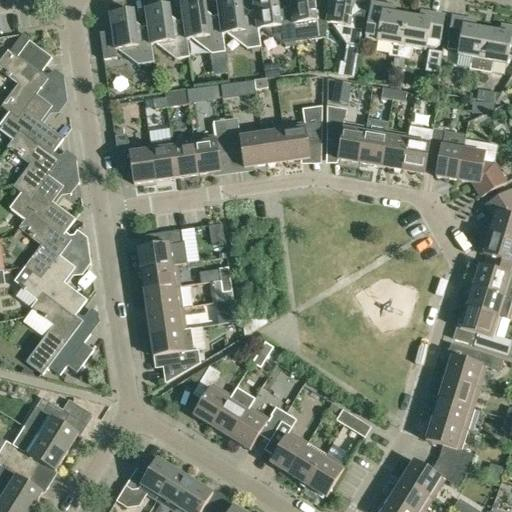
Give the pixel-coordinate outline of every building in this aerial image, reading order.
[(217,0),(219,19),(220,19),(222,36),(223,36),(227,35),(247,50),(261,48),(259,31),(258,31),(256,14),(255,14),(243,15),(240,0),(217,0)] [(252,0),(255,14),(256,14),(258,31),(259,31),(263,30),(283,45),(297,43),(294,25),(291,9),(279,11),(277,0),(252,0)] [(325,39),(328,25),(327,24),(331,2),(330,2),(314,4),(313,0),(289,0),(291,9),(294,25),(299,25),(308,32),(309,41),(325,39)] [(330,0),(330,2),(331,2),(327,24),(328,25),(332,25),(346,46),(360,48),(366,14),(353,12),(354,0),(330,0)] [(225,53),(223,36),(222,36),(220,19),(219,19),(207,21),(205,2),(181,5),(184,24),(187,41),(192,40),(212,55),(225,53)] [(398,67),(400,59),(407,17),(392,14),(393,7),(372,4),(365,41),(391,45),(389,57),(394,58),(393,66),(398,67)] [(190,58),(187,41),(184,24),(172,26),(169,7),(145,10),(148,29),(149,29),(151,46),(152,46),(156,45),(176,60),(190,58)] [(115,51),(117,51),(138,66),(154,64),(152,46),(151,46),(149,29),(148,29),(136,31),(133,12),(110,15),(114,44),(101,46),(105,71),(118,69),(115,51)] [(422,20),(407,17),(400,59),(411,61),(413,49),(426,51),(427,47),(436,49),(440,46),(445,16),(423,13),(422,20)] [(470,71),(481,73),(488,31),(473,28),(474,21),(453,18),(447,50),(459,52),(458,57),(472,59),(470,71)] [(509,53),(511,53),(511,28),(504,27),(503,34),(488,31),(481,73),(488,74),(490,62),(507,65),(509,53)] [(2,108),(10,114),(10,113),(18,120),(36,96),(42,101),(50,92),(44,87),(48,81),(40,75),(52,59),(30,42),(18,58),(9,51),(0,62),(0,71),(18,85),(2,108)] [(354,80),(356,65),(340,63),(338,77),(354,80)] [(256,92),(268,90),(267,80),(254,82),(256,92)] [(350,86),(335,84),(332,104),(347,106),(350,86)] [(231,86),(221,88),(223,100),(233,99),(231,86)] [(222,96),(221,87),(206,89),(207,98),(222,96)] [(381,100),(393,102),(395,92),(383,90),(381,100)] [(166,94),(166,99),(168,109),(189,106),(187,91),(166,94)] [(36,96),(18,120),(10,113),(10,114),(0,126),(0,130),(14,141),(14,140),(14,141),(21,133),(52,156),(64,140),(41,123),(52,108),(49,105),(56,96),(50,92),(42,101),(36,96)] [(407,94),(395,92),(393,102),(405,104),(407,94)] [(427,92),(425,102),(437,104),(439,95),(427,92)] [(155,111),(168,109),(166,99),(154,101),(155,111)] [(304,121),(322,118),(322,108),(303,111),(304,121)] [(347,111),(328,108),(328,118),(345,121),(347,111)] [(254,169),(267,167),(261,131),(240,134),(238,120),(226,122),(231,156),(242,154),(244,170),(254,169)] [(216,137),(194,140),(199,176),(221,173),(219,157),(231,156),(226,122),(214,123),(216,137)] [(305,124),(283,128),(288,164),(310,160),(305,124)] [(338,161),(360,165),(366,129),(344,125),(338,161)] [(283,128),(261,131),(267,167),(288,164),(283,128)] [(410,128),(409,136),(403,172),(425,176),(425,172),(431,140),(432,132),(410,128)] [(388,133),(366,129),(360,165),(381,169),(388,133)] [(433,130),(432,132),(431,140),(425,172),(437,173),(436,178),(458,182),(463,151),(442,147),(444,132),(433,130)] [(60,162),(52,156),(21,133),(14,141),(14,140),(14,141),(8,149),(30,166),(13,188),(22,194),(30,200),(48,177),(54,182),(61,172),(55,168),(60,162)] [(381,169),(403,172),(409,136),(388,133),(381,169)] [(115,138),(116,147),(129,146),(127,136),(115,138)] [(178,179),(199,176),(194,140),(173,143),(178,179)] [(497,146),(465,141),(463,151),(458,182),(480,186),(486,196),(507,184),(495,164),(497,146)] [(173,143),(151,146),(156,183),(178,179),(173,143)] [(134,186),(156,183),(151,146),(129,150),(134,186)] [(22,194),(10,210),(25,221),(26,221),(32,214),(64,237),(76,221),(53,204),(64,189),(61,186),(68,177),(61,172),(54,182),(48,177),(30,200),(22,194)] [(490,234),(511,241),(511,192),(511,191),(490,203),(497,213),(490,234)] [(22,289),(33,275),(42,281),(59,258),(66,263),(73,253),(67,248),(71,242),(64,237),(32,214),(26,221),(25,221),(19,229),(42,246),(25,269),(14,283),(22,289)] [(171,233),(173,245),(138,250),(141,272),(177,267),(186,266),(181,231),(171,233)] [(511,241),(490,234),(483,256),(488,257),(484,268),(511,277),(511,241)] [(79,257),(73,253),(66,263),(59,258),(42,281),(33,275),(22,289),(22,290),(37,302),(37,301),(38,302),(44,294),(75,318),(75,317),(87,302),(64,284),(76,269),(72,267),(79,257)] [(180,288),(177,267),(141,272),(144,293),(180,288)] [(511,277),(484,268),(480,267),(473,288),(508,299),(511,286),(511,277)] [(221,282),(231,281),(229,269),(219,270),(221,282)] [(231,281),(221,282),(222,295),(232,293),(231,281)] [(144,293),(147,315),(183,310),(180,288),(144,293)] [(509,322),(511,311),(511,300),(508,299),(473,288),(467,309),(505,321),(509,322)] [(88,340),(91,336),(80,327),(83,323),(75,317),(75,318),(44,294),(38,302),(37,301),(37,302),(31,310),(54,327),(26,364),(43,376),(49,368),(60,376),(71,362),(81,369),(97,347),(88,340)] [(511,344),(511,342),(500,339),(505,321),(467,309),(460,330),(478,336),(474,347),(508,358),(511,344)] [(183,310),(147,315),(150,336),(186,331),(183,310)] [(241,323),(240,311),(230,312),(232,324),(241,323)] [(150,336),(154,358),(170,356),(172,368),(163,369),(165,385),(167,385),(201,365),(199,351),(197,352),(197,349),(194,349),(191,330),(186,331),(150,336)] [(480,390),(486,369),(500,373),(503,361),(472,352),(469,363),(452,358),(445,379),(480,390)] [(267,359),(259,354),(252,364),(261,370),(267,359)] [(209,367),(188,380),(199,386),(205,376),(210,368),(209,367)] [(220,374),(210,368),(205,376),(215,383),(220,374)] [(473,411),(480,390),(445,379),(439,400),(473,411)] [(212,429),(232,398),(213,386),(194,417),(212,429)] [(232,398),(212,429),(231,440),(250,409),(255,401),(237,389),(232,398)] [(67,454),(79,435),(63,426),(69,416),(85,425),(91,415),(69,401),(63,411),(43,399),(36,410),(45,415),(45,414),(48,417),(36,436),(67,454)] [(467,431),(473,411),(439,400),(432,420),(467,431)] [(258,438),(269,421),(250,409),(231,440),(250,452),(258,438)] [(281,424),(286,415),(276,409),(271,417),(281,424)] [(345,427),(351,417),(343,411),(336,422),(343,426),(345,427)] [(274,458),(270,464),(289,476),(308,445),(289,433),(291,430),(297,422),(286,415),(281,424),(268,444),(264,452),(274,458)] [(371,429),(351,417),(345,427),(365,440),(371,429)] [(460,453),(467,431),(432,420),(426,442),(440,446),(436,460),(468,474),(474,456),(464,453),(464,454),(460,453)] [(511,435),(511,433),(511,422),(505,421),(502,432),(511,435)] [(0,453),(6,457),(32,473),(38,463),(55,473),(67,454),(36,436),(25,454),(0,438),(0,453)] [(289,476),(307,487),(326,456),(308,445),(289,476)] [(0,471),(0,493),(0,494),(30,511),(31,511),(43,493),(26,483),(32,473),(6,457),(0,453),(0,467),(2,469),(0,471)] [(345,468),(326,456),(307,487),(326,499),(345,468)] [(147,496),(157,502),(176,472),(157,460),(147,475),(137,469),(120,496),(116,503),(127,510),(139,508),(147,496)] [(402,481),(433,500),(445,481),(450,485),(458,490),(468,474),(436,460),(429,471),(414,462),(402,481)] [(157,502),(172,511),(176,511),(194,483),(176,472),(157,502)] [(410,511),(425,511),(433,500),(402,481),(391,499),(410,511)] [(213,495),(194,483),(176,511),(208,511),(204,509),(213,495)] [(0,511),(30,511),(0,494),(0,511)] [(410,511),(391,499),(382,511),(410,511)]
